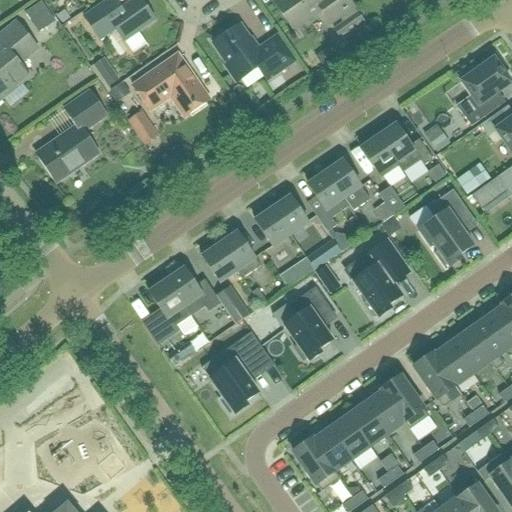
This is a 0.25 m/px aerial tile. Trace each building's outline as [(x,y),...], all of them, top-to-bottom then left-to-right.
[(113,0),(109,0),(83,18),(99,41),(115,30),(124,43),(154,22),(139,0),(135,0),(120,10),(113,0)] [(278,0),(273,3),(293,32),(321,12),(330,26),(354,9),(347,0),(278,0)] [(339,39),(363,22),(357,14),(333,31),(339,39)] [(0,100),(29,78),(18,65),(37,50),(16,23),(0,36),(0,100)] [(287,68),(295,63),(279,40),(272,45),(259,54),(239,27),(213,45),(227,67),(225,68),(236,84),(257,69),(267,82),(287,68)] [(471,128),(499,108),(492,98),(511,85),(500,70),(503,67),(494,54),(481,63),(483,67),(460,83),(471,98),(457,109),(471,128)] [(209,101),(178,55),(132,87),(150,113),(170,99),(183,119),(209,101)] [(82,168),(97,158),(85,140),(88,138),(84,132),(106,117),(90,94),(64,112),(74,127),(58,138),(60,141),(39,156),(57,182),(80,165),(82,168)] [(511,118),(509,121),(502,111),(479,127),(493,146),(501,141),(511,156),(511,118)] [(126,122),(143,147),(158,137),(140,112),(126,122)] [(423,136),(436,153),(449,144),(436,126),(423,136)] [(396,127),(378,139),(398,168),(397,168),(401,174),(419,162),(423,167),(432,161),(419,141),(410,147),(396,127)] [(378,139),(360,151),(380,180),(397,168),(398,168),(378,139)] [(343,163),(325,175),(342,200),(343,200),(348,208),(352,213),(369,201),(343,163)] [(511,167),(497,178),(507,192),(511,198),(511,167)] [(342,200),(325,175),(307,187),(322,209),(313,214),(326,234),(335,228),(330,220),(348,208),(343,200),(342,200)] [(507,192),(497,178),(471,196),(481,210),(507,192)] [(378,196),(392,216),(403,208),(389,188),(378,196)] [(473,247),(461,231),(474,222),(452,191),(427,209),(435,220),(418,232),(428,247),(431,244),(437,253),(434,255),(443,268),(446,266),(449,269),(462,260),(460,256),(473,247)] [(290,199),(272,211),(289,236),(307,224),(290,199)] [(272,211),(254,223),(271,248),(289,236),(272,211)] [(218,247),(236,272),(241,280),(260,268),(237,234),(218,247)] [(338,254),(349,247),(351,238),(334,235),(334,236),(333,243),(332,245),(338,254)] [(365,274),(352,284),(366,303),(363,305),(372,319),(375,316),(377,319),(391,310),(388,307),(401,298),(393,286),(407,277),(384,245),(358,263),(365,274)] [(218,247),(201,259),(219,284),(236,272),(218,247)] [(296,283),(297,284),(314,272),(313,271),(305,260),(288,271),(296,283)] [(184,270),(166,282),(190,317),(204,307),(208,313),(220,305),(215,298),(206,285),(198,291),(184,270)] [(190,317),(166,282),(148,294),(163,315),(152,323),(165,343),(179,333),(175,327),(190,317)] [(230,288),(215,298),(220,305),(235,327),(250,317),(230,288)] [(308,364),(321,354),(319,351),(332,342),(321,325),(334,316),(315,289),(289,307),(296,318),(283,328),(297,347),(293,349),(303,363),(306,360),(308,364)] [(511,299),(503,306),(511,318),(511,299)] [(507,350),(507,351),(509,354),(511,351),(511,318),(503,306),(502,307),(503,309),(486,321),(506,350),(507,350)] [(250,334),(260,327),(252,315),(250,317),(242,322),(250,334)] [(506,350),(486,321),(468,333),(490,364),(495,372),(503,365),(497,356),(506,350)] [(452,344),(473,373),(488,362),(490,364),(468,333),(452,344)] [(234,416),(247,407),(245,404),(258,394),(246,378),(260,368),(270,362),(251,334),(241,341),(214,359),(222,370),(209,380),(223,400),(219,402),(228,415),(232,413),(234,416)] [(455,386),(473,373),(452,344),(434,356),(455,386)] [(59,351),(4,396),(32,429),(87,384),(59,351)] [(455,386),(434,356),(432,354),(413,368),(441,408),(450,402),(444,393),(455,386)] [(382,394),(403,423),(409,431),(428,418),(400,379),(381,392),(382,394)] [(498,396),(504,404),(511,398),(511,395),(508,389),(498,396)] [(365,406),(386,436),(403,423),(382,394),(365,406)] [(369,448),(386,436),(365,406),(348,419),(369,448)] [(488,415),(482,407),(473,414),(478,422),(488,415)] [(463,421),(469,429),(478,422),(473,414),(463,421)] [(330,431),(351,461),(369,448),(348,419),(330,431)] [(498,430),(492,421),(483,428),(488,436),(498,430)] [(473,435),(479,443),(488,436),(483,428),(473,435)] [(334,472),(351,461),(330,431),(313,443),(334,472)] [(293,454),(321,494),(340,480),(334,472),(313,443),(312,441),(293,454)] [(438,451),(432,443),(422,450),(428,458),(438,451)] [(413,457),(418,465),(428,458),(422,450),(413,457)] [(448,465),(442,457),(432,464),(438,472),(448,465)] [(423,471),(429,479),(438,472),(432,464),(423,471)] [(511,508),(511,469),(509,465),(490,478),(511,508)] [(403,476),(397,468),(387,475),(393,483),(403,476)] [(377,482),(383,490),(393,483),(387,475),(377,482)] [(453,493),(466,511),(493,511),(471,480),(453,493)] [(396,490),(401,498),(413,490),(407,482),(396,490)] [(384,498),(392,509),(404,501),(401,498),(396,490),(384,498)] [(368,501),(362,493),(352,500),(358,508),(368,501)] [(455,497),(438,509),(440,511),(466,511),(453,493),(452,493),(455,497)] [(342,506),(346,511),(351,511),(358,508),(352,500),(342,506)]
